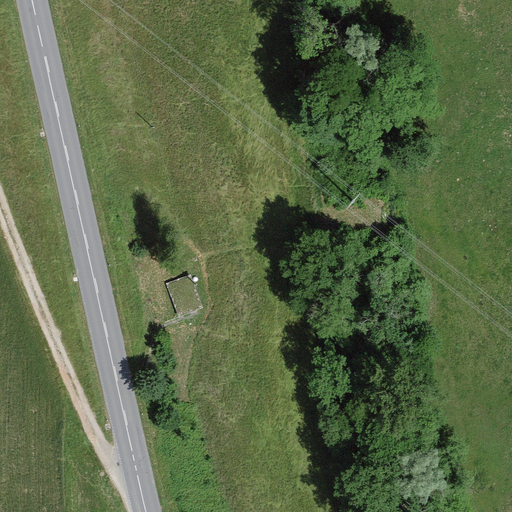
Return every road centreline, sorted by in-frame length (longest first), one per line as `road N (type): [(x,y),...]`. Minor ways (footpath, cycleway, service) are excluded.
road 1 (secondary): [(32,0),(145,511)]
road 2 (track): [(0,209),(78,407),(140,511)]
